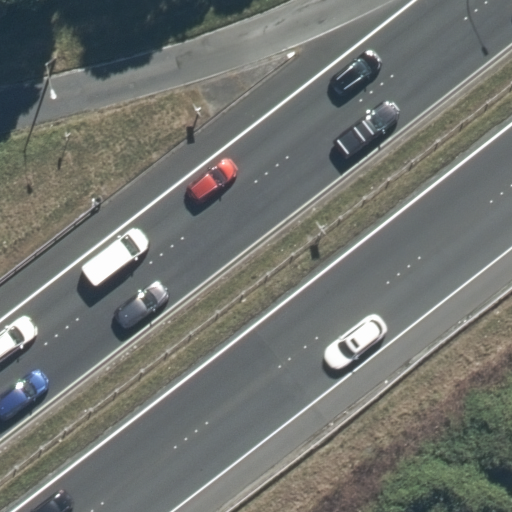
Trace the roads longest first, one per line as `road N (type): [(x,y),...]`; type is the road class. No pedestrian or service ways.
road 1 (trunk): [(0,369),(481,0)]
road 2 (trunk): [(511,189),(97,511)]
road 3 (trunk): [(0,116),(127,85),(351,0)]
